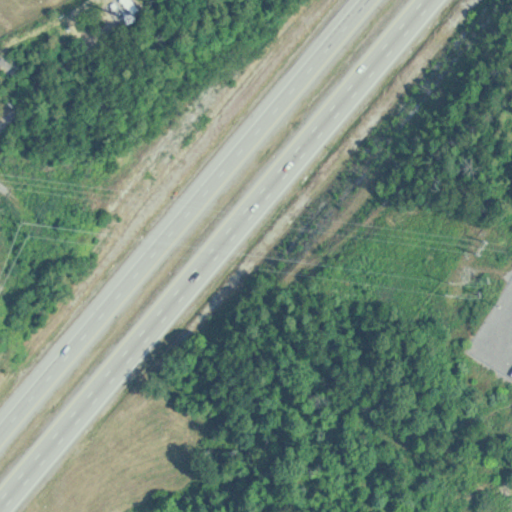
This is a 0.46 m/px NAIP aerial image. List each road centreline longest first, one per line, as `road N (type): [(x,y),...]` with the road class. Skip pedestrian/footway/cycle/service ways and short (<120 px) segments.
road 1 (motorway): [(0,506),(428,0)]
road 2 (motorway): [(368,0),(0,435)]
